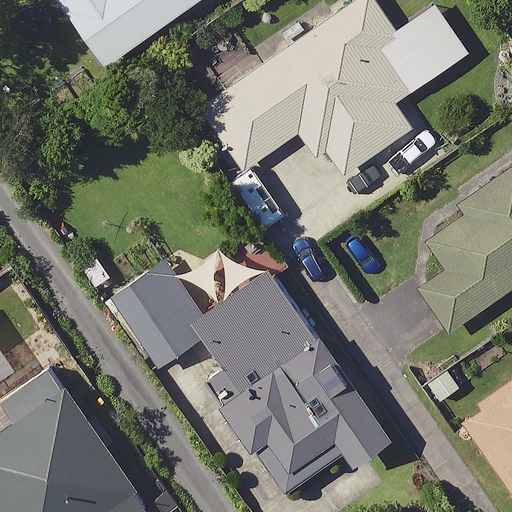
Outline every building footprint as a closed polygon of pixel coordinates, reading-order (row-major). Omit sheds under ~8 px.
[(65,0),(109,65),(204,0),(65,0)] [(248,168),(301,132),(318,157),(330,148),(347,173),(418,126),(402,101),(473,53),(439,1),(398,29),(378,0),(338,0),(261,52),(268,63),(205,104),(248,168)] [(511,288),(511,163),(464,197),(473,210),(432,239),(452,268),(424,288),(454,329),(511,288)] [(168,266),(119,297),(161,364),(208,334),(229,365),(210,378),(287,493),(350,451),(359,464),(391,443),(276,271),(202,320),(168,266)] [(0,379),(14,370),(0,349),(0,379)] [(146,511),(150,510),(58,371),(0,409),(0,497),(9,511),(146,511)] [(511,382),(465,415),(511,483),(511,382)]
